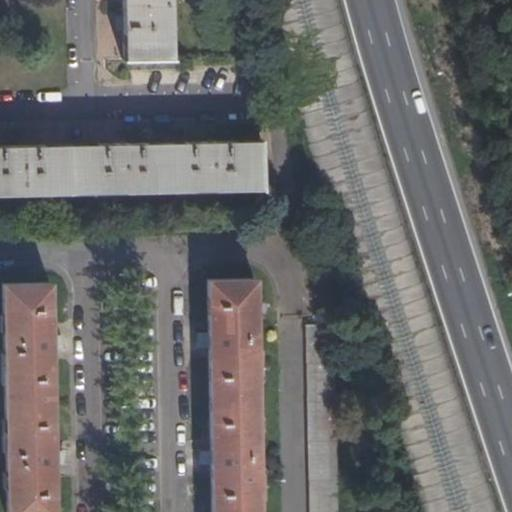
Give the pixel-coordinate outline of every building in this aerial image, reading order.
[(120,0),(121,13),(168,11),(168,0),(120,0)] [(169,58),(168,11),(121,13),(121,59),(120,59),(120,61),(171,59),(171,58),(169,58)] [(0,194),(259,191),(259,192),(261,192),(260,140),(258,140),(258,142),(0,146),(0,194)] [(205,277),(205,285),(252,284),(252,275),(205,277)] [(0,280),(0,289),(48,288),(47,280),(0,280)] [(258,511),(253,285),(207,286),(211,511),(258,511)] [(54,511),(49,288),(48,288),(1,289),(6,511),(54,511)] [(336,511),(332,323),(332,321),(306,321),(306,328),(308,328),(307,353),(311,511),(336,511)]
